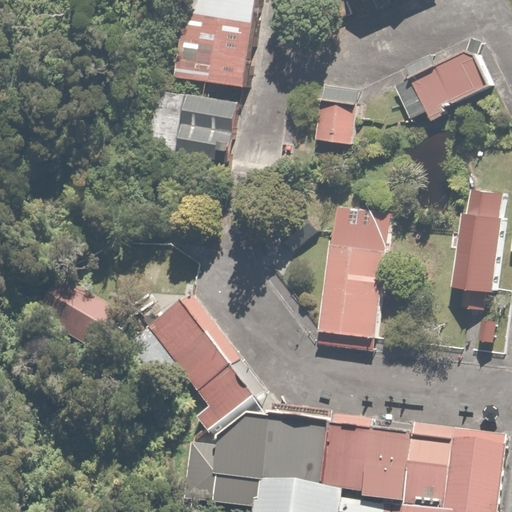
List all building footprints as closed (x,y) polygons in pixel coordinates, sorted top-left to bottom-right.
[(243,88),(257,0),(185,0),(174,77),(206,82),(243,88)] [(372,0),(377,8),(391,2),(390,0),(372,0)] [(493,83),(479,55),(482,43),(471,39),(466,51),(434,66),(451,102),(493,83)] [(441,106),(451,102),(434,66),(429,55),(404,66),(410,79),(394,86),(409,118),(425,111),(430,121),(444,115),(441,106)] [(359,91),(323,86),(316,139),(352,144),(359,91)] [(204,97),(157,89),(147,149),(228,162),(239,103),(204,97)] [(504,193),(471,189),(467,214),(460,213),(451,287),(463,288),(460,307),(472,309),(485,310),(487,292),(497,293),(507,219),(501,218),(504,193)] [(393,212),(336,205),(320,330),(376,337),(393,212)] [(280,232),(294,251),(318,232),(304,214),(280,232)] [(117,307),(61,273),(35,314),(101,354),(126,313),(117,307)] [(253,395),(179,300),(156,318),(125,342),(158,384),(180,367),(210,406),(197,417),(207,430),(253,395)] [(479,341),(493,343),(496,322),(481,321),(479,341)] [(497,511),(508,434),(271,402),(269,414),(260,477),(342,488),(339,511),(346,511),(497,511)] [(247,412),(215,435),(214,444),(190,442),(184,497),(212,501),(256,506),(260,477),(269,414),(247,412)] [(338,511),(339,511),(342,488),(260,477),(256,506),(255,511),(338,511)]
